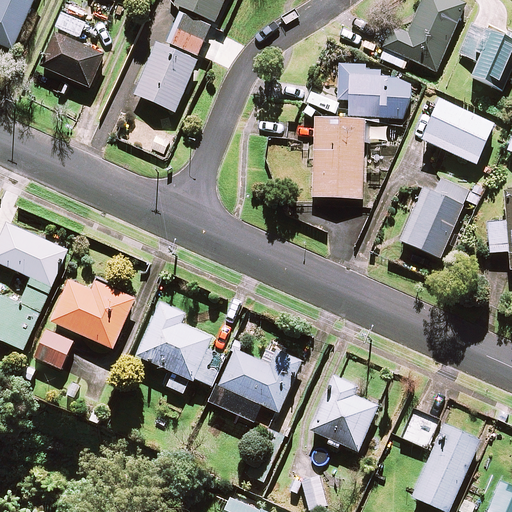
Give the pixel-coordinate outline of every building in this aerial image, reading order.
[(36,0),(0,0),(0,46),(14,53),(36,0)] [(226,0),(178,0),(175,6),(216,24),(226,0)] [(466,7),(451,0),(424,0),(409,34),(393,27),(383,49),(390,52),(385,62),(404,70),(408,60),(437,73),(466,7)] [(86,26),(62,15),(56,28),(80,39),(86,26)] [(217,33),(182,17),(169,44),(205,60),(217,33)] [(511,59),(511,42),(475,26),(461,56),(480,64),(473,79),(498,90),(511,59)] [(106,57),(55,34),(39,67),(90,90),(106,57)] [(198,64),(158,46),(136,97),(176,114),(198,64)] [(383,71),(342,65),(337,100),(350,102),(347,119),(405,127),(411,84),(381,80),(383,71)] [(494,128),(441,105),(424,143),(477,166),(494,128)] [(363,201),(366,125),(316,123),(314,200),(363,201)] [(463,207),(425,191),(402,243),(441,260),(463,207)] [(511,193),(506,194),(508,224),(490,225),(492,255),(511,253),(511,263),(511,193)] [(69,253),(9,226),(0,244),(0,265),(32,279),(21,303),(4,296),(0,304),(0,340),(25,352),(69,253)] [(92,292),(70,282),(52,323),(114,351),(136,302),(96,284),(92,292)] [(186,316),(161,306),(138,358),(169,372),(163,386),(184,395),(192,379),(213,388),(226,359),(208,351),(213,340),(181,326),(186,316)] [(74,343),(48,332),(36,360),(63,371),(74,343)] [(303,363),(270,348),(263,364),(237,353),(221,388),(280,414),(303,363)] [(358,389),(335,379),(312,433),(359,453),(378,408),(355,398),(358,389)] [(438,425),(416,415),(404,440),(427,450),(438,425)] [(450,511),(481,443),(445,427),(414,499),(443,511),(450,511)] [(264,484),(273,464),(256,456),(247,476),(264,484)] [(511,511),(511,494),(499,489),(490,511),(511,511)] [(476,511),(479,506),(462,498),(455,511),(476,511)] [(260,511),(232,500),(226,511),(260,511)]
